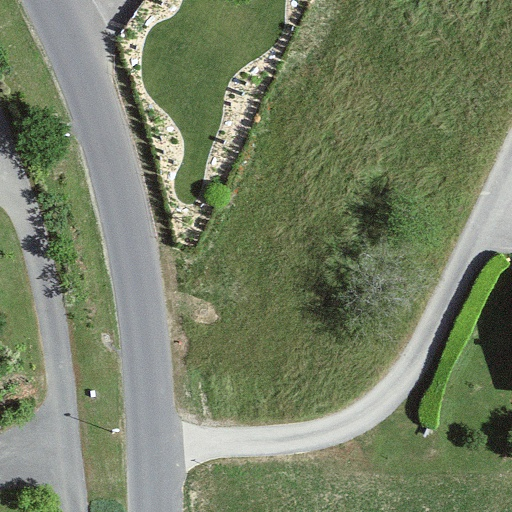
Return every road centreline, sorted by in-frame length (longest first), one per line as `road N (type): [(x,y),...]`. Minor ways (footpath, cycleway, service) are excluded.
road 1 (residential): [(511,141),(402,365),(345,418),(278,435),(144,439)]
road 2 (residential): [(144,439),(136,299),(94,115),(41,0)]
